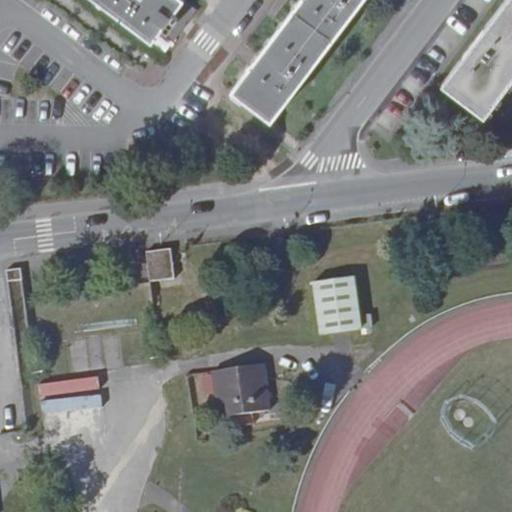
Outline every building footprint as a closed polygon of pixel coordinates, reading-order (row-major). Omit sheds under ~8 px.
[(93,0),(151,43),(184,2),(181,0),(93,0)] [(271,122),(364,0),(301,0),(231,92),(271,122)] [(511,0),(508,0),(444,84),(486,116),(511,82),(511,0)] [(175,275),(172,247),(147,251),(147,252),(149,277),(175,275)] [(21,267),(7,270),(8,283),(22,280),(21,267)] [(313,282),(321,335),(363,328),(355,276),(313,282)] [(212,371),(219,419),(270,412),(263,364),(212,371)]
